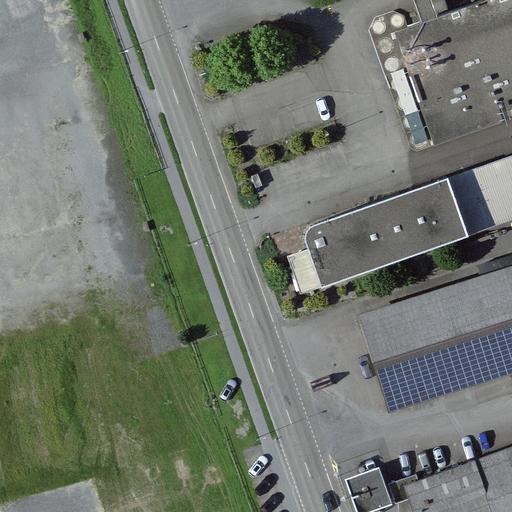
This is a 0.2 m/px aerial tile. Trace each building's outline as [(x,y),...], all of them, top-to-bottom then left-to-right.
[(511,0),(465,0),(434,10),(474,129),(511,115),(511,0)] [(511,154),(315,229),(338,289),(511,223),(511,154)] [(511,269),(367,314),(395,410),(511,374),(511,269)] [(511,511),(511,447),(415,483),(425,511),(488,511),(498,509),(499,511),(511,511)] [(377,468),(345,478),(356,511),(373,511),(390,507),(377,468)]
